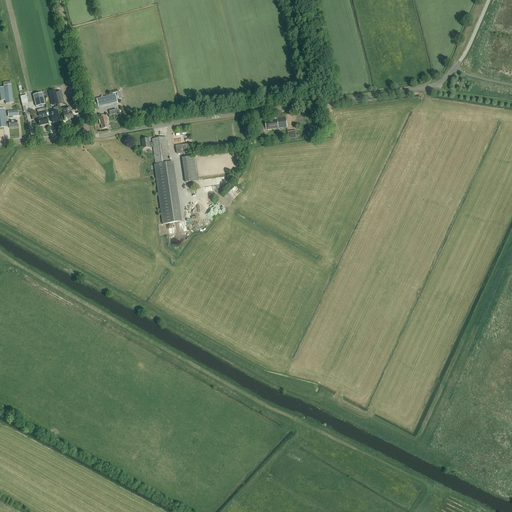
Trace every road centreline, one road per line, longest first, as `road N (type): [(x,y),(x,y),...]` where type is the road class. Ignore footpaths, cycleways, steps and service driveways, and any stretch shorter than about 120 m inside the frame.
road 1 (track): [(511,255),(424,449),(268,377),(0,228)]
road 2 (unclassified): [(215,117),(434,84),(467,49),(488,0)]
road 3 (residential): [(84,128),(100,135),(215,117)]
road 4 (tertiary): [(84,128),(58,0)]
